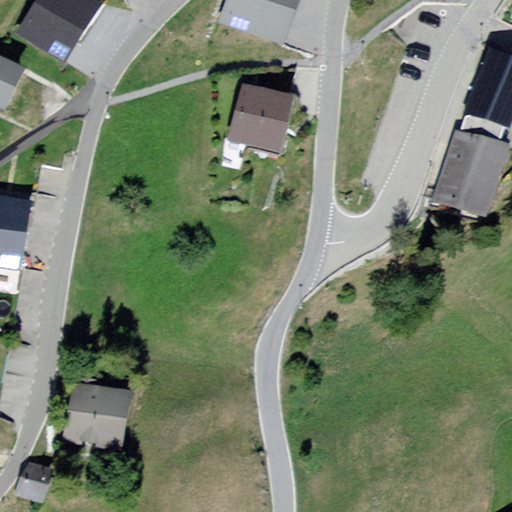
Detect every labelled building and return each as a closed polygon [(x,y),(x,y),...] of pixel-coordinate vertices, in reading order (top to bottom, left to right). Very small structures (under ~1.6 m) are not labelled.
[(117,7),(106,0),(45,0),(25,34),(80,68),(117,7)] [(296,0),(229,0),(222,19),(281,41),(296,0)] [(511,123),(511,59),(491,52),(474,97),(468,111),(471,113),(506,126),(510,128),(511,123)] [(38,74),(0,55),(0,105),(18,115),(38,74)] [(290,98),(245,87),(233,138),(279,149),(290,98)] [(506,126),(471,113),(464,136),(498,146),(506,126)] [(464,136),(457,133),(436,199),(486,215),(507,149),(498,146),(464,136)] [(49,203),(0,194),(0,265),(19,269),(22,256),(40,259),(49,203)] [(155,394),(84,381),(73,442),(144,455),(155,394)] [(71,471),(39,462),(30,493),(62,502),(71,471)]
